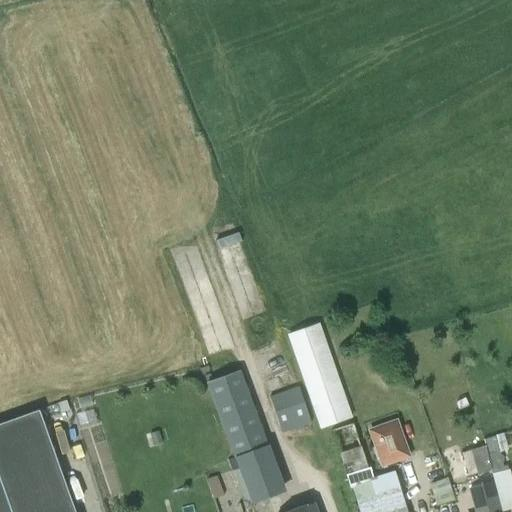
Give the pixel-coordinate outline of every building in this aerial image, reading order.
[(237,234),(215,242),(218,251),(241,243),(237,234)] [(318,324),(286,335),(319,430),(352,418),(318,324)] [(251,504),(283,492),(238,372),(206,384),(251,504)] [(281,434),(310,424),(298,389),(269,398),(281,434)] [(73,511),(37,411),(0,424),(0,484),(9,511),(73,511)] [(395,423),(370,432),(376,448),(372,449),(376,461),(405,451),(395,423)] [(158,432),(149,434),(152,445),(161,443),(158,432)] [(490,439),(482,441),(484,447),(486,455),(493,453),(490,439)] [(486,455),(484,447),(470,451),(476,474),(490,470),(486,455)] [(499,455),(496,456),(495,458),(495,460),(495,462),(499,464),(503,463),(503,457),(500,455),(499,455)] [(501,511),(511,508),(511,486),(507,470),(491,474),(501,511)] [(393,473),(351,486),(356,502),(359,511),(405,511),(398,489),(393,473)] [(430,483),(438,503),(455,497),(448,476),(430,483)] [(212,499),(223,496),(216,477),(206,480),(212,499)] [(9,511),(0,484),(0,511),(9,511)] [(469,490),(474,511),(498,511),(491,484),(469,490)] [(315,511),(313,503),(289,511),(315,511)]
